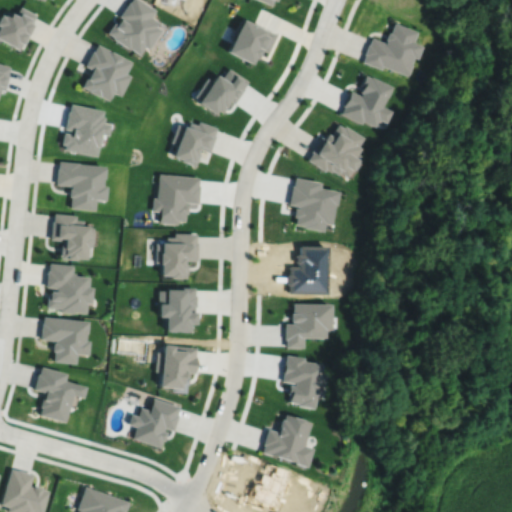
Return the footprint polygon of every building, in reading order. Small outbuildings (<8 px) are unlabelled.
[(137,0),(128,0),(127,2),(126,2),(116,16),(122,20),(121,22),(118,19),(114,24),(111,23),(104,33),(110,37),(110,38),(125,49),(126,49),(135,55),(140,47),(144,50),(157,31),(151,27),(155,22),(147,17),(152,10),(137,0)] [(19,7),(15,15),(6,11),(3,17),(0,15),(0,40),(18,50),(21,44),(21,45),(26,35),(27,36),(33,25),(31,25),(33,22),(32,22),(35,15),(19,7)] [(240,17),(235,27),(234,27),(228,38),(231,40),(225,52),(249,65),(253,58),(255,59),(260,49),(266,53),(275,34),(240,17)] [(393,22),(389,33),(387,32),(384,39),(385,40),(384,43),(371,37),(368,44),(367,44),(362,54),(364,55),(361,62),(379,69),(381,66),(406,76),(411,65),(409,65),(412,58),(416,59),(421,46),(412,42),(416,32),(393,22)] [(95,44),(91,51),(90,51),(82,65),(89,69),(86,76),(85,75),(78,87),(86,91),(85,92),(96,98),(97,97),(104,101),(109,93),(116,97),(127,77),(122,74),(128,62),(95,44)] [(0,89),(3,90),(8,75),(7,75),(9,67),(0,64),(0,89)] [(227,68),(219,79),(214,75),(210,81),(205,78),(192,97),(198,100),(196,104),(212,115),(215,110),(217,112),(217,111),(220,113),(226,105),(225,104),(227,100),(232,103),(242,89),(241,88),(246,82),(227,68)] [(363,75),(358,85),(361,86),(358,92),(360,93),(359,95),(349,90),(341,106),(342,107),(339,114),(360,125),(362,122),(374,128),(378,120),(385,124),(391,112),(381,107),(385,98),(386,98),(392,88),(370,76),(369,78),(363,75)] [(67,104),(63,130),(71,131),(70,135),(61,133),(58,152),(98,159),(104,121),(100,120),(102,110),(67,104)] [(197,121),(195,125),(188,123),(186,128),(176,124),(169,143),(175,145),(170,158),(180,161),(179,162),(187,166),(188,165),(193,167),(198,154),(195,153),(197,149),(207,153),(213,136),(212,136),(215,128),(197,121)] [(336,124),(329,136),(326,134),(323,139),(319,137),(309,152),(310,153),(306,160),(323,172),(324,170),(329,173),(330,171),(337,176),(339,173),(346,178),(349,173),(350,173),(351,171),(352,172),(357,165),(356,164),(357,162),(353,160),(360,150),(357,147),(363,139),(343,126),(342,128),(336,124)] [(56,161),(55,169),(54,169),(52,185),(68,186),(67,189),(66,189),(65,196),(69,196),(68,205),(90,208),(91,201),(101,202),(102,188),(98,188),(99,180),(101,180),(102,167),(76,165),(76,163),(56,161)] [(157,174),(155,198),(151,198),(150,209),(158,209),(157,220),(175,222),(175,218),(183,219),(183,211),(186,211),(186,202),(183,202),(183,200),(196,201),(198,186),(196,186),(197,178),(157,174)] [(293,178),(292,186),(290,186),(287,202),(296,204),(296,205),(293,205),(291,214),(294,215),(293,221),(302,223),(302,225),(321,228),(323,220),(330,221),(333,201),(336,201),(338,194),(335,193),(335,192),(319,189),(320,183),(293,178)] [(53,211),(52,219),(50,219),(48,237),(63,239),(63,242),(59,242),(58,256),(66,257),(66,256),(75,256),(75,254),(80,255),(81,243),(88,244),(89,225),(84,224),(84,222),(79,222),(80,217),(75,217),(75,213),(53,211)] [(194,232),(172,231),(172,235),(165,235),(164,239),(159,239),(159,241),(154,241),(153,261),(158,261),(158,272),(168,272),(168,275),(184,275),(184,270),(185,262),(182,262),(182,258),(195,259),(195,240),(194,240),(194,232)] [(299,247),(299,256),(295,256),(295,268),(288,268),(287,296),(328,296),(329,248),(299,247)] [(71,263),(48,261),(47,269),(45,269),(44,285),(55,286),(54,289),(49,289),(48,294),(46,294),(45,305),(58,307),(58,310),(72,311),(72,310),(81,311),(82,300),(87,300),(88,284),(84,284),(85,274),(74,273),(74,271),(71,271),(71,263)] [(173,286),(164,286),(164,288),(157,288),(156,314),(163,314),(162,328),(187,329),(187,321),(193,321),(193,309),(192,309),(192,304),(194,304),(194,293),(193,293),(193,285),(173,285),(173,286)] [(291,301),(291,311),(289,311),(288,319),(290,319),(290,322),(283,322),(282,338),(284,338),(284,345),(301,346),(301,335),(324,336),(324,327),(330,327),(330,301),(291,301)] [(84,319),(42,315),(41,321),(40,321),(38,337),(54,339),(53,341),(51,341),(50,349),(53,350),(52,359),(75,361),(76,351),(84,352),(85,338),(81,338),(82,331),(83,331),(84,319)] [(161,342),(160,350),(155,350),(152,370),(158,370),(156,384),(160,384),(160,386),(165,386),(165,385),(170,385),(170,390),(183,391),(184,383),(186,383),(187,375),(185,375),(185,371),(193,371),(194,355),(193,355),(194,346),(171,344),(171,343),(161,342)] [(285,358),(281,385),(291,387),(288,405),(315,409),(316,400),(322,401),(324,383),(320,382),(322,367),(305,364),(306,362),(285,358)] [(40,365),(37,373),(36,372),(32,388),(44,391),(43,396),(42,395),(39,405),(40,406),(38,413),(64,421),(71,393),(79,395),(82,384),(64,379),(66,372),(40,365)] [(177,405),(150,397),(147,408),(138,406),(135,414),(129,412),(126,423),(133,425),(129,437),(158,446),(160,439),(161,439),(164,431),(161,430),(163,426),(171,429),(176,414),(174,413),(177,405)] [(283,413),(281,418),(279,417),(276,428),(276,431),(265,428),(260,443),(262,444),(259,451),(304,465),(310,447),(301,444),(309,421),(283,413)] [(263,466),(261,471),(254,469),(243,503),(267,511),(279,511),(292,476),(263,466)] [(10,468),(0,504),(8,506),(7,511),(10,511),(41,511),(48,490),(41,488),(41,486),(33,484),(33,486),(29,485),(32,473),(17,469),(16,470),(10,468)] [(82,485),(74,508),(78,510),(77,511),(122,511),(126,501),(82,485)]
